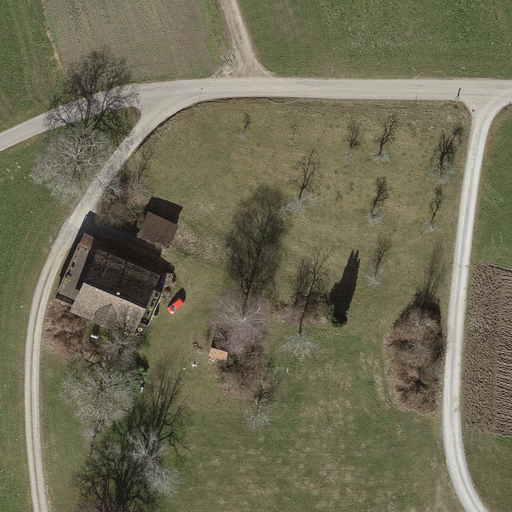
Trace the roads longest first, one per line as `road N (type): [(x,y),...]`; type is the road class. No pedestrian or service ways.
road 1 (unclassified): [(511,92),(186,90),(71,111),(0,143)]
road 2 (track): [(41,511),(33,386),(46,288),(77,224),(143,127),(186,90)]
road 3 (track): [(475,511),(454,456),(450,408),(474,162),(489,89)]
